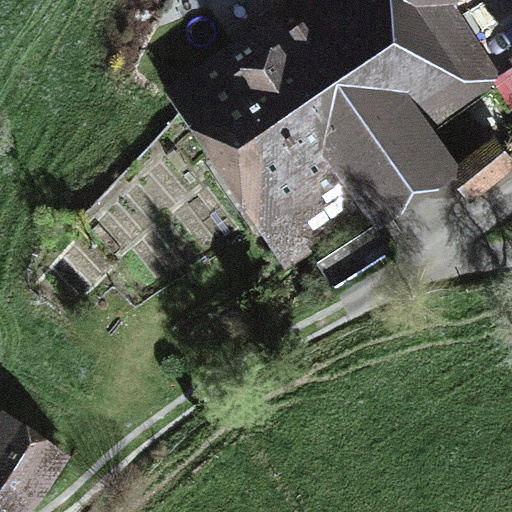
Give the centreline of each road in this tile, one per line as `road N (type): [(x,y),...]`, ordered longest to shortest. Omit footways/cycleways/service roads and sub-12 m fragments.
road 1 (track): [(57,511),(228,377),(413,269),(511,255)]
road 2 (unclassified): [(511,198),(413,269)]
